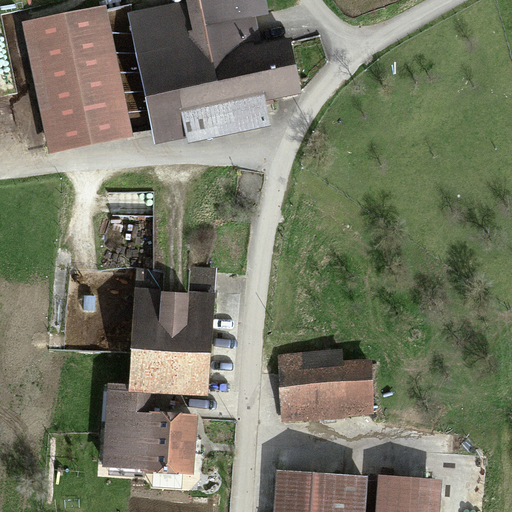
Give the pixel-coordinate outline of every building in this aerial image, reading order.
[(182,0),(183,4),(128,15),(153,138),(259,117),(255,98),(290,91),(280,40),(245,47),(238,13),(261,9),(258,0),(182,0)] [(134,272),(124,386),(152,388),(202,392),(211,278),(134,272)] [(273,360),(280,421),(367,410),(361,364),(338,366),(336,352),(273,360)] [(150,418),(152,388),(124,386),(109,385),(104,461),(190,467),(194,421),(150,418)] [(273,473),(271,511),(354,511),(357,478),(273,473)] [(435,511),(437,484),(381,481),(379,511),(435,511)]
